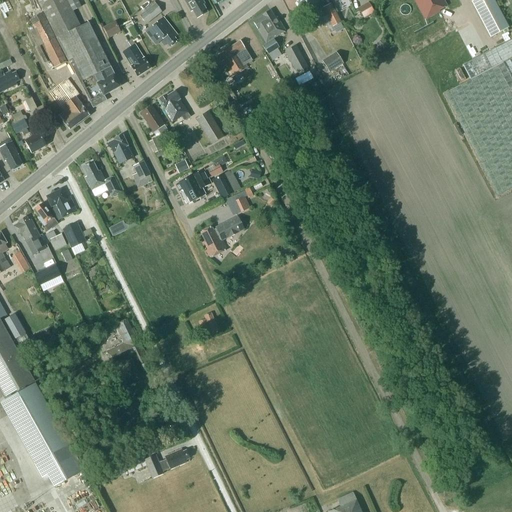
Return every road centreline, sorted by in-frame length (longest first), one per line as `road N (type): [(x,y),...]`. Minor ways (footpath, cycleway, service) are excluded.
road 1 (track): [(440,511),(203,42)]
road 2 (residential): [(233,511),(61,159)]
road 3 (tertiary): [(61,159),(256,0)]
road 4 (unknown): [(61,159),(0,18)]
